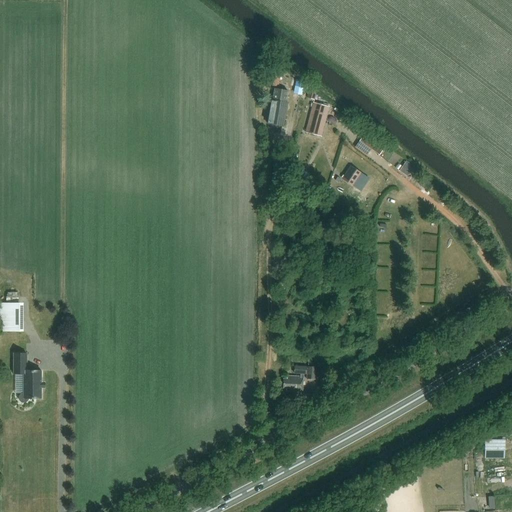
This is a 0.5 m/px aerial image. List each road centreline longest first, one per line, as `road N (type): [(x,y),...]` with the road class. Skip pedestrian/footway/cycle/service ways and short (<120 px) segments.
road 1 (unclassified): [(147,511),(511,301)]
road 2 (trunk): [(209,511),(511,341)]
road 3 (track): [(335,120),(460,227),(511,299)]
